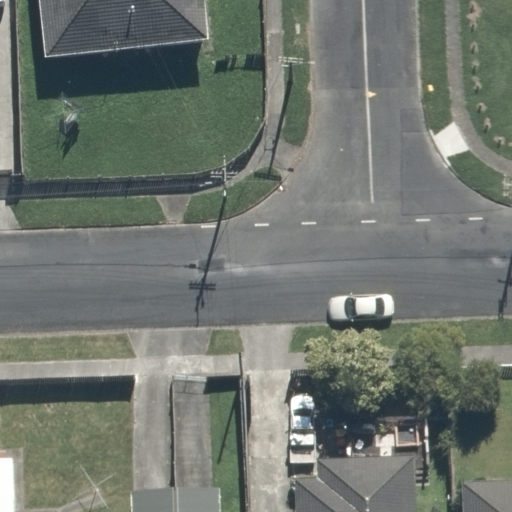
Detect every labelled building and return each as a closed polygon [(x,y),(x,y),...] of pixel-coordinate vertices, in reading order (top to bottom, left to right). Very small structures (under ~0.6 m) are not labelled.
[(44,0),(53,73),(211,56),(205,0),(44,0)] [(424,511),(422,465),(298,472),(299,511),(424,511)] [(24,511),(23,480),(0,480),(0,511),(24,511)] [(511,511),(511,494),(464,497),(464,511),(511,511)] [(227,511),(227,500),(135,504),(135,511),(227,511)]
